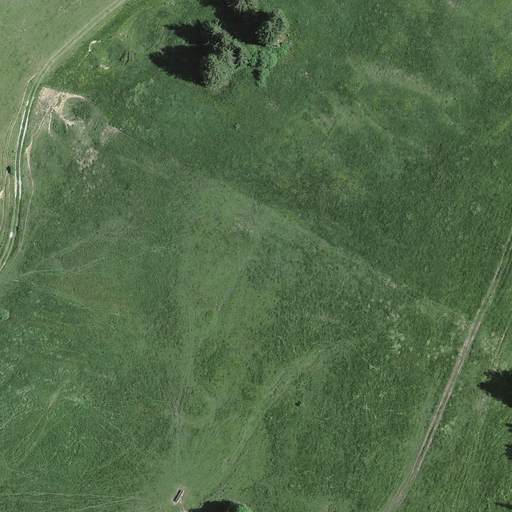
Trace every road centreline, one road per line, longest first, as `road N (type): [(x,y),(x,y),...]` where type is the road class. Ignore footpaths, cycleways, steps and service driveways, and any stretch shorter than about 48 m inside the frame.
road 1 (track): [(387,511),(420,458),(511,242)]
road 2 (track): [(0,266),(17,213),(29,100),(47,65)]
